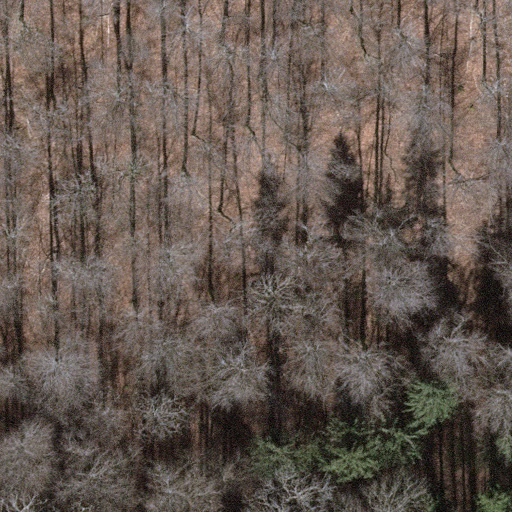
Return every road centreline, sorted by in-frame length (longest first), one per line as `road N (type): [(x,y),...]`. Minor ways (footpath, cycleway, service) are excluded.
road 1 (track): [(0,385),(464,499),(511,490)]
road 2 (track): [(242,511),(369,475)]
